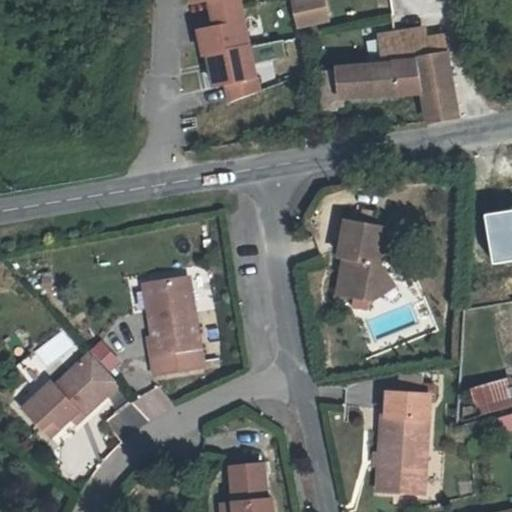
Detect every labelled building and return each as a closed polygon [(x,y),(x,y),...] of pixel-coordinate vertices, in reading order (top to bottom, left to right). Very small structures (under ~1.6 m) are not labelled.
[(240,51),(234,12),(232,0),(202,0),(207,26),(190,28),(194,53),(198,52),(203,83),(213,82),(216,101),(247,96),(240,51)] [(298,0),(282,3),(286,27),(311,23),(306,0),(298,0)] [(413,73),(414,83),(419,111),(449,106),(437,32),(409,37),(408,30),(375,35),(378,59),(410,53),(413,73)] [(378,59),(330,67),(334,96),(391,87),(389,77),(413,73),(410,53),(378,59)] [(334,96),(330,67),(312,71),(318,107),(336,104),(334,96)] [(414,83),(413,73),(389,77),(391,87),(414,83)] [(328,284),(356,288),(385,271),(375,252),(380,218),(341,212),(336,246),(341,247),(338,263),(332,262),(328,284)] [(388,277),(385,271),(356,288),(367,289),(388,277)] [(197,344),(185,275),(148,281),(151,304),(149,308),(153,336),(147,336),(149,351),(153,372),(189,365),(189,361),(200,359),(197,344)] [(47,369),(79,345),(65,328),(34,352),(47,369)] [(17,375),(31,362),(18,348),(4,361),(17,375)] [(114,381),(82,348),(47,380),(43,375),(15,400),(34,421),(44,412),(53,422),(61,414),(69,407),(76,415),(114,381)] [(426,371),(404,370),(403,387),(425,388),(426,371)] [(494,405),(496,411),(511,406),(511,377),(482,387),(485,399),(494,405)] [(124,404),(138,428),(174,408),(160,384),(124,404)] [(382,484),(422,488),(423,462),(429,462),(433,389),(425,388),(403,387),(394,386),(394,408),(386,408),(382,484)] [(61,414),(68,422),(76,415),(69,407),(61,414)] [(511,410),(497,416),(503,433),(511,429),(511,410)] [(34,421),(42,431),(53,422),(44,412),(34,421)] [(231,475),(235,510),(235,511),(271,511),(271,502),(267,503),(263,472),(231,475)]
